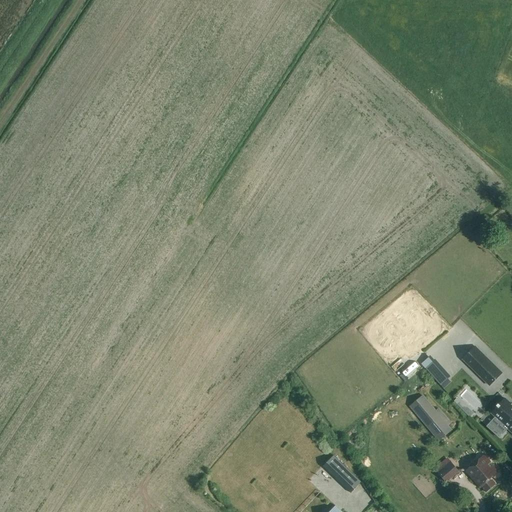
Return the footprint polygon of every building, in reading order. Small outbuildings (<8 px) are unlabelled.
[(502,374),(475,347),(462,360),(489,387),(502,374)] [(421,365),(422,366),(426,371),(433,365),(428,359),(421,365)] [(411,407),(438,441),(451,430),(447,426),(450,425),(443,417),(441,419),(423,397),(411,407)] [(511,405),(504,398),(491,413),(495,418),(494,420),(507,431),(509,429),(511,432),(511,405)] [(333,456),(323,467),(328,472),(351,494),(361,483),(339,462),(333,456)] [(434,470),(446,483),(459,472),(447,459),(434,470)] [(480,488),(485,493),(494,485),(490,480),(491,479),(480,466),(467,476),(479,489),(480,488)] [(359,511),(344,497),(330,511),(359,511)]
